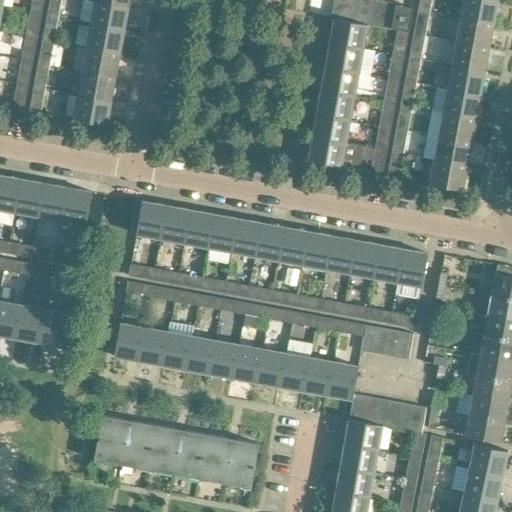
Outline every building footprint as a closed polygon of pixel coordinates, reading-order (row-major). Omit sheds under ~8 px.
[(33,0),(31,12),(41,14),(44,0),(33,0)] [(58,18),(61,0),(50,0),(47,15),(58,18)] [(124,30),(129,6),(95,0),(91,24),(124,30)] [(334,0),(331,18),(335,19),(344,20),(347,0),(334,0)] [(347,0),(344,20),(356,22),(359,0),(347,0)] [(359,0),(356,22),(368,25),(372,0),(359,0)] [(378,0),(372,0),(368,25),(380,27),(384,1),(378,0)] [(420,0),(418,10),(430,12),(431,0),(420,0)] [(494,24),(498,0),(463,0),(461,18),(494,24)] [(384,1),(380,27),(392,29),(396,5),(397,3),(384,1)] [(396,5),(392,29),(397,30),(408,32),(413,8),(411,8),(396,5)] [(418,10),(414,33),(425,36),(430,12),(418,10)] [(31,12),(26,36),(37,38),(41,14),(31,12)] [(54,41),(58,18),(47,15),(43,39),(54,41)] [(490,47),(494,24),(461,18),(456,41),(490,47)] [(335,19),(330,42),(364,48),(368,25),(356,22),(344,20),(335,19)] [(120,53),(124,30),(91,24),(87,47),(120,53)] [(397,30),(392,54),(404,56),(408,32),(397,30)] [(410,57),(421,59),(425,36),(414,33),(410,57)] [(33,62),(37,38),(26,36),(22,60),(33,62)] [(39,62),(50,65),(54,41),(43,39),(39,62)] [(485,71),(490,47),(456,41),(452,65),(485,71)] [(330,42),(326,66),(359,72),(364,48),(330,42)] [(87,47),(82,71),(116,77),(120,53),(87,47)] [(392,54),(388,78),(399,80),(404,56),(392,54)] [(416,83),(421,59),(410,57),(405,81),(416,83)] [(22,60),(17,84),(28,86),(33,62),(22,60)] [(45,88),(50,65),(39,62),(34,86),(45,88)] [(481,95),(485,71),(452,65),(448,89),(481,95)] [(359,72),(326,66),(321,90),(355,96),(359,72)] [(111,100),(116,77),(82,71),(78,94),(111,100)] [(388,78),(384,101),(395,104),(399,80),(388,78)] [(405,81),(401,104),(412,107),(416,83),(405,81)] [(17,84),(13,107),(13,108),(24,110),(28,86),(17,84)] [(34,86),(30,111),(41,113),(41,112),(45,88),(34,86)] [(476,118),(481,95),(448,89),(443,112),(476,118)] [(321,90),(317,114),(350,120),(355,96),(321,90)] [(107,125),(111,100),(78,94),(74,118),(74,119),(107,125)] [(384,101),(379,125),(391,127),(395,104),(384,101)] [(397,128),(408,130),(412,107),(401,104),(397,128)] [(472,142),(476,118),(443,112),(439,136),(472,142)] [(350,120),(317,114),(313,138),(346,144),(346,143),(350,120)] [(375,149),(386,151),(391,127),(379,125),(375,148),(375,149)] [(403,154),(408,130),(397,128),(392,152),(403,154)] [(468,166),(472,142),(439,136),(434,160),(468,166)] [(373,160),(371,173),(381,175),(382,175),(386,151),(375,149),(375,148),(346,143),(346,144),(313,138),(308,162),(342,168),(342,167),(343,160),(351,162),(350,163),(361,165),(362,158),(373,160)] [(392,152),(388,176),(399,178),(403,154),(392,152)] [(468,166),(434,160),(430,183),(430,184),(463,190),(468,166)] [(21,179),(0,174),(0,209),(15,212),(21,179)] [(45,183),(21,179),(15,212),(39,216),(45,183)] [(69,187),(45,183),(39,216),(63,221),(69,187)] [(63,221),(86,225),(87,225),(93,192),(69,187),(63,221)] [(136,234),(160,238),(166,205),(142,201),(136,234)] [(190,209),(166,205),(160,238),(184,243),(190,209)] [(214,214),(190,209),(184,243),(208,247),(214,214)] [(238,218),(214,214),(208,247),(231,251),(238,218)] [(261,222),(238,218),(231,251),(255,256),(261,222)] [(285,227),(261,222),(255,256),(279,260),(285,227)] [(309,231),(285,227),(279,260),(303,264),(309,231)] [(333,236),(309,231),(303,264),(327,269),(333,236)] [(357,240),(333,236),(327,269),(350,273),(357,240)] [(10,242),(0,240),(0,251),(8,253),(10,242)] [(380,244),(357,240),(350,273),(374,278),(380,244)] [(34,246),(10,242),(8,253),(32,257),(34,246)] [(404,249),(380,244),(374,278),(398,282),(404,249)] [(57,251),(34,246),(32,257),(55,262),(57,251)] [(428,253),(404,249),(398,282),(422,286),(428,253)] [(55,262),(79,266),(81,255),(57,251),(55,262)] [(4,270),(28,274),(30,263),(6,259),(4,270)] [(30,263),(28,274),(52,278),(54,267),(30,263)] [(155,268),(131,264),(129,275),(153,279),(155,268)] [(492,289),(492,294),(511,297),(511,266),(498,264),(496,274),(495,274),(492,289)] [(52,278),(76,283),(78,272),(54,267),(52,278)] [(178,273),(155,268),(153,279),(176,284),(178,273)] [(441,272),(438,285),(446,286),(448,273),(441,272)] [(176,284),(200,288),(202,277),(178,273),(176,284)] [(226,281),(202,277),(200,288),(224,292),(225,289),(226,281)] [(126,292),(150,296),(152,285),(128,281),(126,292)] [(226,281),(225,289),(224,292),(248,297),(250,286),(226,281)] [(152,285),(150,296),(174,301),(176,290),(152,285)] [(438,285),(438,289),(436,298),(443,299),(446,286),(438,285)] [(271,301),(274,290),(250,286),(248,297),(271,301)] [(0,293),(0,334),(16,338),(23,305),(25,293),(1,289),(0,293)] [(174,301),(198,305),(200,294),(176,290),(174,301)] [(297,294),(274,290),(271,301),(295,306),(297,294)] [(200,294),(198,305),(221,309),(223,298),(200,294)] [(319,310),(321,299),(297,294),(295,306),(319,310)] [(511,297),(492,294),(488,314),(511,318),(511,297)] [(221,309),(245,314),(247,303),(223,298),(221,309)] [(345,303),(321,299),(319,310),(343,314),(345,303)] [(247,303),(245,314),(269,318),(271,307),(247,303)] [(369,308),(345,303),(343,314),(367,319),(369,308)] [(23,305),(16,338),(40,342),(46,309),(23,305)] [(269,318),(293,323),(295,312),(271,307),(269,318)] [(390,323),(392,312),(369,308),(367,319),(390,323)] [(70,313),(46,309),(40,342),(64,347),(70,313)] [(295,312),(293,323),(317,327),(319,316),(295,312)] [(417,316),(392,312),(390,323),(415,328),(417,316)] [(431,325),(439,326),(441,313),(434,312),(431,325)] [(511,339),(511,318),(488,314),(484,334),(511,339)] [(317,327),(340,331),(343,320),(319,316),(317,327)] [(343,320),(340,331),(363,336),(365,324),(343,320)] [(114,356),(138,360),(144,327),(120,323),(114,356)] [(361,350),(373,353),(377,327),(365,324),(363,336),(361,350)] [(431,325),(429,338),(436,339),(439,326),(431,325)] [(138,360),(162,365),(168,331),(144,327),(138,360)] [(390,329),(377,327),(373,353),(385,355),(390,329)] [(385,355),(397,357),(402,331),(390,329),(385,355)] [(162,365),(186,369),(192,336),(168,331),(162,365)] [(414,333),(402,331),(397,357),(409,359),(414,333)] [(511,339),(484,334),(481,354),(511,359),(511,339)] [(186,369),(210,373),(216,340),(192,336),(186,369)] [(210,373),(234,378),(240,344),(216,340),(210,373)] [(234,378),(258,382),(264,349),(240,344),(234,378)] [(258,382),(281,386),(287,353),(264,349),(258,382)] [(511,359),(481,354),(470,352),(467,373),(477,374),(511,380),(511,359)] [(281,386),(305,390),(311,357),(287,353),(281,386)] [(305,390),(329,395),(335,361),(311,357),(305,390)] [(434,357),(433,364),(439,365),(446,366),(447,359),(434,357)] [(353,399),(354,393),(359,366),(335,361),(329,395),(353,399)] [(439,365),(437,377),(444,379),(446,366),(439,365)] [(509,401),(511,383),(511,380),(477,374),(473,394),(509,401)] [(366,396),(354,393),(353,399),(349,419),(361,421),(366,396)] [(505,421),(509,401),(473,394),(470,414),(505,421)] [(431,408),(439,409),(441,396),(434,395),(431,408)] [(361,421),(373,423),(378,398),(366,396),(361,421)] [(390,400),(378,398),(373,423),(383,425),(386,425),(390,400)] [(402,402),(390,400),(386,425),(398,428),(402,402)] [(414,405),(402,402),(398,428),(410,430),(414,405)] [(426,407),(414,405),(410,430),(415,431),(422,433),(426,407)] [(431,408),(429,421),(436,422),(439,409),(431,408)] [(470,414),(466,435),(501,441),(505,421),(470,414)] [(134,420),(124,419),(102,415),(94,459),(147,469),(155,424),(134,420)] [(349,419),(345,443),(378,449),(383,425),(373,423),(361,421),(349,419)] [(177,428),(155,424),(147,469),(199,478),(207,434),(186,430),(177,428)] [(422,433),(415,431),(410,455),(421,457),(426,433),(422,433)] [(228,437),(207,434),(199,478),(251,488),(259,443),(238,439),(228,437)] [(432,435),(427,458),(438,461),(443,437),(432,435)] [(341,466),(374,472),(378,449),(345,443),(341,466)] [(503,474),(508,450),(475,443),(470,467),(503,474)] [(410,455),(406,479),(417,481),(421,457),(410,455)] [(422,482),(433,485),(438,461),(427,458),(422,482)] [(341,466),(336,490),(370,496),(374,472),(341,466)] [(498,498),(503,474),(470,467),(465,491),(498,498)] [(417,481),(406,479),(401,503),(412,505),(417,481)] [(422,482),(417,506),(429,508),(433,485),(422,482)] [(336,490),(332,511),(366,511),(370,496),(336,490)] [(465,491),(460,511),(494,511),(498,498),(465,491)] [(401,503),(399,511),(410,511),(412,505),(401,503)]
